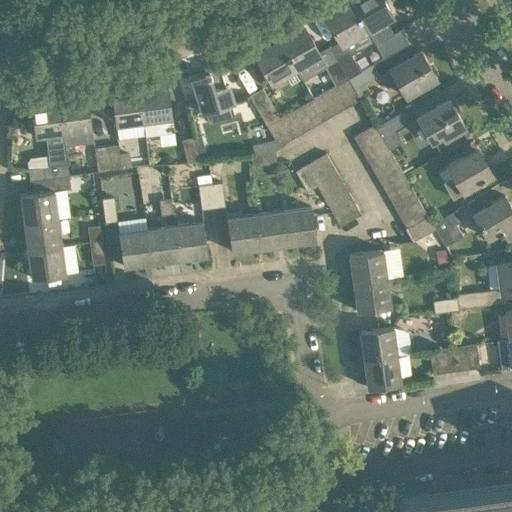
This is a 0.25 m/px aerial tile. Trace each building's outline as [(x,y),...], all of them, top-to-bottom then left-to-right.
[(350,55),(373,42),(369,35),(366,30),(347,0),(346,0),(322,14),(339,42),(329,48),(335,59),(347,80),(360,72),(350,55)] [(347,0),(366,30),(390,14),(381,0),(347,0)] [(277,40),(294,69),(318,55),(301,26),(277,40)] [(383,58),(409,43),(402,33),(391,39),(384,27),(369,35),(373,42),(377,47),(383,58)] [(269,83),(294,69),(277,40),(253,54),(269,83)] [(405,97),(437,78),(421,51),(388,68),(405,97)] [(323,66),(335,87),(337,86),(347,80),(335,59),(323,66)] [(347,80),(359,100),(370,94),(364,84),(379,75),(372,65),(360,72),(347,80)] [(200,112),(204,111),(230,103),(226,87),(222,88),(218,71),(190,79),(200,112)] [(349,106),(359,100),(347,80),(337,86),(349,106)] [(137,88),(142,122),(143,122),(145,136),(174,132),(172,118),(170,118),(166,84),(137,88)] [(339,112),(349,106),(337,86),(335,87),(327,92),(339,112)] [(114,126),(142,122),(137,88),(109,92),(114,126)] [(277,121),(280,119),(262,89),(249,96),(267,127),(277,121)] [(339,112),(327,92),(317,97),(329,118),(339,112)] [(62,133),(63,133),(91,129),(85,95),(57,99),(62,133)] [(329,118),(317,97),(307,103),(319,124),(329,118)] [(34,137),(45,136),(49,166),(28,169),(29,180),(31,180),(68,175),(62,133),(57,99),(30,103),(34,137)] [(444,139),(465,127),(449,100),(417,117),(431,141),(441,135),(444,139)] [(319,124),(307,103),(297,109),(309,129),(319,124)] [(309,129),(297,109),(287,115),(299,135),(309,129)] [(374,127),(379,135),(385,145),(388,150),(401,142),(395,131),(408,124),(401,112),(374,127)] [(287,115),(280,119),(277,121),(288,141),(299,135),(287,115)] [(267,127),(279,147),(288,141),(277,121),(267,127)] [(374,127),(373,126),(352,138),(358,148),(379,135),(374,127)] [(195,149),(201,147),(203,147),(201,135),(192,137),(195,149)] [(364,158),(385,145),(379,135),(358,148),(364,158)] [(186,163),(197,160),(192,137),(180,140),(186,163)] [(251,146),(254,155),(262,154),(259,143),(251,146)] [(108,170),(120,168),(129,167),(127,152),(118,153),(116,144),(105,146),(108,170)] [(391,155),(388,150),(385,145),(364,158),(370,168),(391,155)] [(93,147),(96,171),(108,170),(105,146),(93,147)] [(476,148),(446,166),(453,176),(443,182),(452,198),(472,187),(493,175),(476,148)] [(275,152),(272,153),(262,154),(254,155),(252,155),(254,167),(277,164),(275,152)] [(326,180),(336,174),(324,154),(314,160),(326,180)] [(376,178),(397,165),(391,155),(370,168),(376,178)] [(314,160),(303,166),(315,186),(326,180),(314,160)] [(382,188),(403,175),(397,165),(376,178),(382,188)] [(293,172),(305,193),(315,186),(303,166),(293,172)] [(326,180),(315,186),(321,196),(342,184),(336,174),(326,180)] [(69,187),(70,187),(68,175),(31,180),(33,192),(20,193),(23,222),(57,217),(53,189),(69,187)] [(388,198),(409,185),(403,175),(382,188),(388,198)] [(212,208),(224,206),(221,182),(209,184),(212,208)] [(200,210),(212,208),(209,184),(197,185),(200,210)] [(348,194),(342,184),(321,196),(327,206),(348,194)] [(394,208),(415,195),(409,185),(388,198),(394,208)] [(353,204),(348,194),(327,206),(333,216),(353,204)] [(400,218),(421,205),(415,195),(394,208),(400,218)] [(511,209),(504,196),(484,208),(472,215),(487,241),(499,234),(500,236),(502,235),(505,241),(511,237),(511,209)] [(101,198),(104,222),(116,221),(113,197),(101,198)] [(160,215),(172,214),(170,199),(158,201),(160,215)] [(339,226),(359,214),(353,204),(333,216),(339,226)] [(412,242),(434,230),(432,224),(426,216),(427,215),(421,205),(400,218),(406,228),(405,229),(412,242)] [(310,206),(282,210),(286,244),(314,241),(310,206)] [(259,248),(286,244),(282,210),(254,214),(259,248)] [(434,230),(438,235),(455,224),(462,221),(456,210),(432,224),(434,230)] [(229,251),(259,248),(254,214),(225,218),(229,251)] [(27,250),(60,245),(57,217),(23,222),(27,250)] [(173,225),(178,258),(206,254),(201,221),(173,225)] [(455,224),(438,235),(445,247),(463,236),(455,224)] [(88,241),(100,240),(98,225),(86,227),(88,241)] [(146,229),(150,262),(178,258),(173,225),(146,229)] [(122,266),(150,262),(146,229),(117,233),(122,266)] [(92,266),(104,263),(100,240),(88,241),(92,266)] [(64,273),(60,245),(27,250),(30,278),(64,273)] [(446,249),(435,251),(437,263),(448,262),(446,249)] [(352,283),(386,278),(382,250),(349,255),(352,283)] [(501,293),(511,292),(511,262),(497,265),(501,293)] [(390,306),(386,278),(352,283),(356,311),(390,306)] [(458,309),(492,305),(490,290),(456,294),(456,298),(458,309)] [(433,312),(458,309),(456,298),(432,301),(433,312)] [(511,311),(503,313),(507,339),(497,341),(497,342),(508,340),(511,339),(511,311)] [(363,359),(397,355),(393,326),(359,331),(363,359)] [(451,332),(440,333),(441,344),(452,342),(451,332)] [(479,367),(476,343),(464,345),(467,369),(479,367)] [(455,370),(467,369),(464,345),(452,346),(455,370)] [(440,348),(444,372),(455,370),(452,346),(440,348)] [(432,374),(444,372),(440,348),(429,350),(432,374)] [(401,383),(397,355),(363,359),(367,388),(401,383)] [(511,511),(511,482),(398,498),(400,511),(511,511)]
